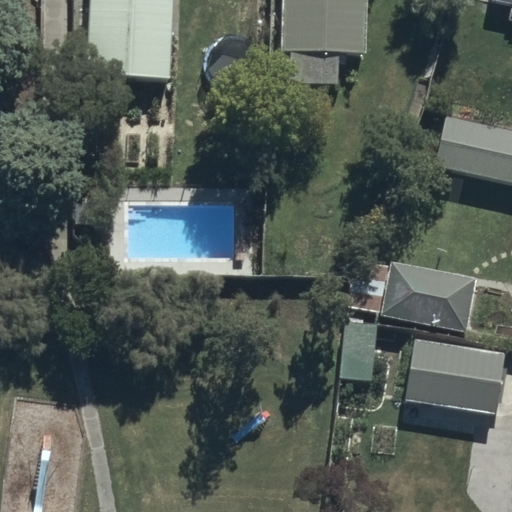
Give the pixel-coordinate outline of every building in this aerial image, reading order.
[(94,0),(92,125),(141,125),(142,89),(165,90),(166,0),(94,0)] [(293,0),(293,68),(366,69),(367,0),(293,0)] [(511,0),(496,0),(495,7),(511,10),(511,0)] [(511,145),(451,132),(442,178),(511,192),(511,145)] [(399,278),(388,327),(466,344),(476,295),(399,278)] [(421,357),(412,410),(490,423),(499,370),(421,357)]
